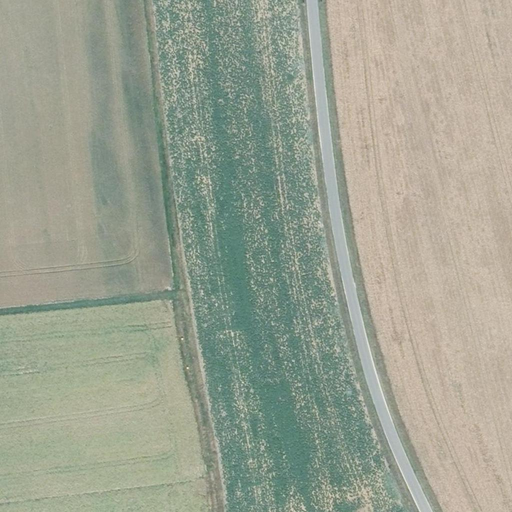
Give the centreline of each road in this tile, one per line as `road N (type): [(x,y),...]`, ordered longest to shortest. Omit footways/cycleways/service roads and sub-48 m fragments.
road 1 (unclassified): [(425,511),(357,336),(324,157),(309,0)]
road 2 (track): [(216,511),(149,0)]
road 3 (track): [(0,313),(182,294)]
